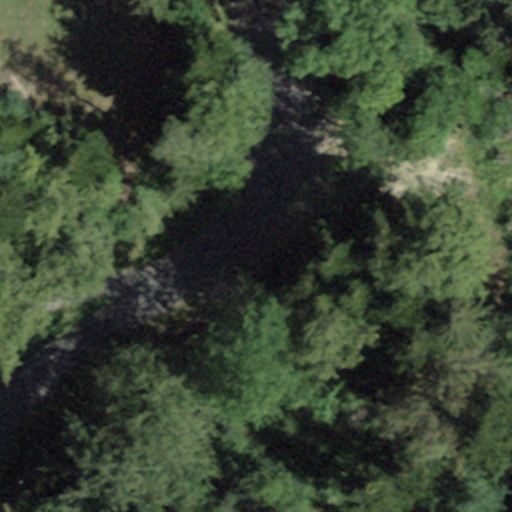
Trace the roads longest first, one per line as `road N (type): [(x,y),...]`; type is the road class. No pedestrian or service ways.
road 1 (unclassified): [(194,268),(246,227),(281,151),(281,96),(245,0)]
road 2 (unclassified): [(0,410),(44,363),(194,268)]
road 3 (unclassified): [(194,268),(0,306)]
